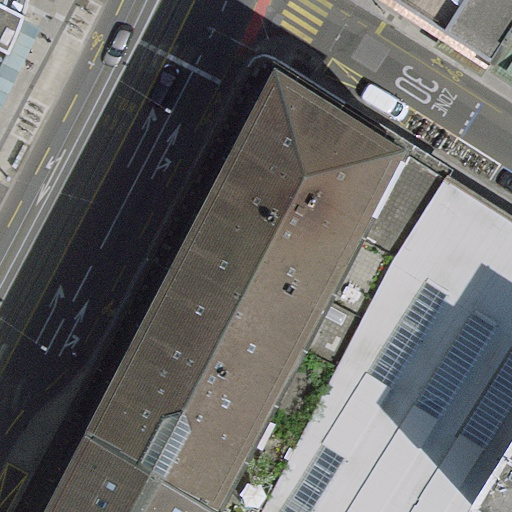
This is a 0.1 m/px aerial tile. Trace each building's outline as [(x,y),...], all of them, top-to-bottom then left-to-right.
[(0,0),(0,8),(26,21),(30,0),(0,0)] [(400,0),(443,28),(461,0),(400,0)] [(511,35),(511,0),(461,0),(443,28),(462,42),(496,64),(511,35)] [(0,49),(9,54),(26,21),(0,8),(0,49)] [(511,35),(496,64),(511,74),(511,35)] [(0,49),(0,70),(9,54),(0,49)] [(172,272),(299,345),(399,149),(276,72),(223,174),(172,272)] [(511,220),(503,215),(399,149),(299,345),(213,509),(216,511),(472,511),(476,506),(511,449),(511,220)] [(90,432),(213,509),(299,345),(172,272),(136,343),(90,432)] [(216,511),(213,509),(90,432),(47,511),(216,511)] [(511,511),(511,449),(476,506),(485,511),(511,511)]
